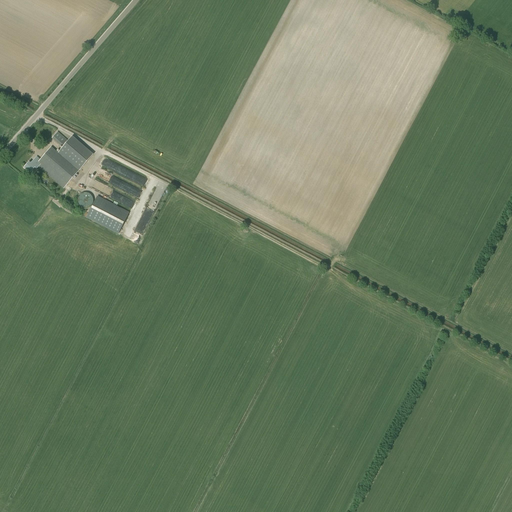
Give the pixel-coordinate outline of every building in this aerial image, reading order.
[(61,146),(66,140),(57,132),(52,138),(61,146)] [(61,156),(51,148),(40,160),(37,157),(31,164),(29,162),(24,168),(30,173),(35,167),(36,169),(38,167),(63,188),(78,171),(80,169),(62,155),(61,156)] [(116,171),(119,163),(107,159),(104,166),(116,171)] [(126,168),(125,169),(124,168),(121,173),(136,180),(139,174),(126,168)] [(151,198),(161,202),(168,186),(158,181),(151,198)] [(83,209),(85,209),(86,209),(87,209),(89,208),(90,207),(91,207),(92,206),(92,204),(93,203),(93,202),(93,200),(93,199),(92,198),(92,197),(91,196),(90,195),(89,194),(88,193),(86,193),(85,193),(84,193),(82,193),(81,194),(80,195),(79,196),(78,197),(78,198),(77,199),(77,201),(77,202),(78,203),(78,205),(79,206),(80,207),(81,208),(82,208),(83,209)] [(118,234),(129,213),(106,202),(95,223),(118,234)] [(136,230),(144,234),(153,215),(145,211),(136,230)]
